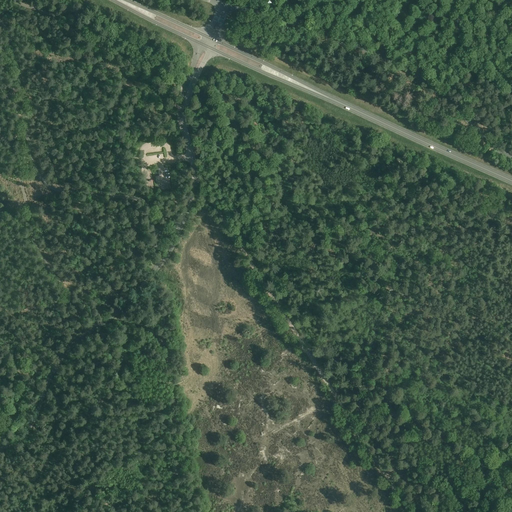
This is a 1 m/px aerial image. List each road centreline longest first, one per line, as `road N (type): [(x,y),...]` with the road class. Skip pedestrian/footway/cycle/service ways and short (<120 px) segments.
road 1 (track): [(410,511),(195,175)]
road 2 (unclassified): [(511,158),(434,87),(386,57),(226,8)]
road 3 (unclassified): [(152,230),(138,199),(56,189),(37,173),(0,21)]
road 4 (track): [(160,511),(157,491),(182,452),(165,346),(141,324),(111,317)]
road 5 (unclassified): [(10,139),(36,245),(78,317),(96,326)]
road 6 (primary): [(511,180),(335,100)]
road 7 (unclassified): [(0,448),(26,432),(61,356),(96,326)]
road 8 (unclassified): [(178,228),(195,180),(180,114),(190,81)]
road 9 (primary): [(210,48),(335,100)]
road 10 (primary): [(335,100),(214,40)]
